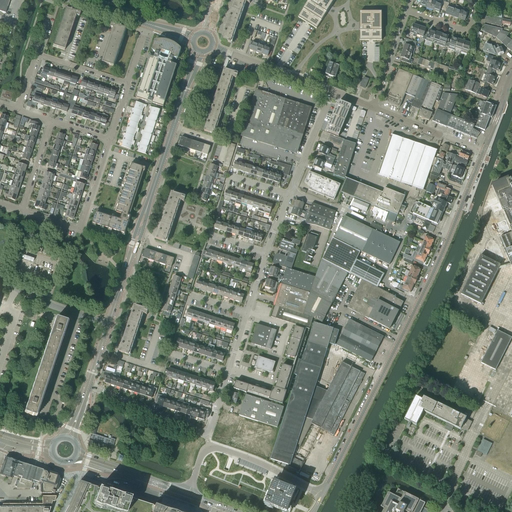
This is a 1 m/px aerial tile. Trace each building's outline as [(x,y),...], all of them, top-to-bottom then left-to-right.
[(230,43),(238,20),(245,2),(249,4),(250,0),(234,0),(221,40),(230,43)] [(308,0),(298,17),(317,29),(329,9),(335,0),(308,0)] [(434,4),(435,0),(433,0),(433,1),(429,0),(428,0),(427,4),(426,8),(432,10),(434,4)] [(445,4),(446,0),(443,0),(443,1),(439,0),(435,0),(434,4),(432,10),(439,12),(440,9),(443,10),(445,4)] [(452,17),(454,8),(448,6),(449,3),(446,2),(446,0),(445,4),(443,10),(446,11),(445,14),(452,17)] [(454,8),(452,17),(458,19),(460,11),(457,9),(458,7),(455,6),(454,9),(454,8)] [(63,49),(70,26),(74,16),(78,17),(79,14),(71,11),(71,10),(70,10),(69,10),(64,9),(52,47),(64,51),(64,50),(63,49)] [(467,13),(460,11),(458,19),(465,21),(467,13)] [(382,12),(360,12),(359,26),(359,40),(382,40),(382,12)] [(511,21),(491,18),(486,17),(484,22),(501,27),(502,24),(510,26),(511,21)] [(114,67),(125,34),(127,29),(122,28),(122,27),(120,26),(120,27),(112,24),(110,28),(115,29),(104,63),(102,62),(102,63),(114,67)] [(417,35),(420,26),(413,24),(410,33),(413,34),(412,37),(416,38),(417,35)] [(511,45),(508,43),(510,40),(506,38),(508,33),(501,31),(502,30),(484,25),(481,31),(496,37),(501,43),(511,53),(511,45)] [(426,29),(420,26),(417,35),(423,37),(422,39),(424,40),(426,35),(424,34),(426,29)] [(432,43),(436,32),(430,30),(428,36),(426,35),(424,40),(426,40),(426,41),(432,43)] [(438,45),(442,34),(436,32),(432,43),(438,45)] [(448,36),(442,34),(438,45),(444,47),(445,47),(446,47),(448,42),(446,42),(446,41),(448,42),(449,40),(447,39),(448,36)] [(458,39),(452,37),(450,43),(448,42),(446,47),(448,48),(448,49),(454,51),(458,39)] [(465,41),(458,39),(454,51),(461,53),(461,52),(465,41)] [(404,45),(402,51),(411,54),(413,48),(414,48),(416,42),(409,40),(407,46),(404,45)] [(471,44),(465,41),(461,52),(467,54),(471,44)] [(157,42),(156,42),(153,50),(157,51),(155,56),(153,55),(151,59),(150,58),(147,66),(146,65),(146,66),(147,66),(144,75),(143,75),(144,75),(143,79),(142,79),(142,80),(143,80),(141,84),(140,84),(141,84),(140,89),(139,88),(139,89),(138,93),(137,93),(138,93),(137,98),(136,97),(136,98),(147,102),(148,101),(152,102),(152,103),(163,107),(163,106),(164,102),(165,102),(164,102),(166,97),(166,98),(166,97),(165,97),(167,93),(168,93),(167,92),(168,88),(169,88),(168,88),(170,84),(171,84),(171,83),(170,83),(173,74),(174,75),(174,74),(173,74),(175,66),(174,66),(174,64),(172,64),(175,57),(177,58),(180,50),(179,50),(178,48),(176,47),(174,45),(172,44),(170,43),(169,43),(167,42),(164,42),(162,42),(160,42),(157,42)] [(255,52),(259,42),(256,42),(256,43),(252,42),(249,50),(255,52)] [(261,54),(264,46),(265,44),(262,43),(261,45),(258,44),(259,42),(255,52),(261,54)] [(487,44),(487,42),(485,44),(486,45),(484,50),(483,51),(494,55),(495,54),(494,54),(497,54),(494,47),(493,45),(493,46),(487,44)] [(267,47),(264,46),(261,54),(268,56),(270,48),(271,46),(268,45),(267,47)] [(496,46),(494,47),(497,54),(498,56),(504,53),(502,48),(500,46),(497,46),(496,46)] [(409,59),(411,54),(402,51),(400,57),(402,57),(401,61),(412,65),(414,61),(409,59)] [(493,57),(488,55),(486,61),(490,62),(487,71),(493,74),(495,70),(497,71),(500,64),(492,61),(493,57)] [(335,79),(339,66),(329,62),(324,77),(329,78),(329,76),(335,78),(335,79)] [(48,69),(43,67),(42,70),(39,69),(37,75),(40,76),(41,74),(46,75),(48,69)] [(215,130),(216,126),(232,77),(237,79),(239,73),(233,71),(233,72),(224,69),(204,131),(216,135),(217,130),(215,130)] [(413,75),(399,69),(386,102),(399,107),(405,94),(413,75)] [(492,77),(493,74),(487,71),(481,88),(486,90),(488,84),(492,85),(495,78),(492,77)] [(63,81),(65,75),(60,73),(58,79),(57,82),(62,84),(63,81)] [(414,98),(422,79),(413,75),(405,94),(414,98)] [(368,79),(364,77),(360,87),(364,88),(368,79)] [(420,110),(431,83),(422,79),(414,98),(411,106),(419,110),(420,110)] [(490,92),(486,90),(481,88),(479,88),(480,84),(469,80),(465,90),(486,98),(489,92),(490,92)] [(91,90),(93,83),(87,82),(85,88),(84,90),(90,92),(91,90)] [(431,83),(420,110),(418,116),(429,121),(432,114),(431,113),(433,111),(431,110),(435,101),(438,102),(443,88),(431,83)] [(104,87),(98,85),(96,92),(95,94),(101,96),(102,94),(104,87)] [(112,90),(110,89),(108,95),(107,98),(113,100),(116,90),(113,89),(112,90)] [(295,152),(299,140),(306,119),(308,120),(312,108),(291,101),(290,103),(257,92),(243,135),(295,152)] [(446,127),(450,116),(449,115),(458,95),(444,93),(432,122),(446,127)] [(339,101),(335,111),(347,116),(350,110),(351,106),(339,101)] [(136,102),(134,109),(142,111),(144,107),(146,108),(147,106),(135,102),(136,102)] [(482,102),(480,108),(484,109),(483,110),(487,111),(487,110),(490,111),(491,112),(494,112),(496,106),(486,103),(482,102)] [(79,107),(76,106),(75,109),(72,108),(70,114),(76,116),(78,109),(79,107)] [(151,109),(150,114),(158,117),(160,110),(161,111),(150,107),(149,109),(151,109)] [(484,109),(480,108),(479,110),(482,112),(481,114),(489,117),(491,118),(494,112),(491,112),(490,111),(487,110),(487,111),(483,110),(484,109)] [(141,116),(142,111),(134,109),(133,111),(132,111),(131,115),(143,118),(143,117),(141,116)] [(335,111),(331,121),(343,127),(347,116),(335,111)] [(102,114),(101,117),(99,123),(105,125),(107,116),(102,114)] [(157,119),(158,117),(150,114),(148,118),(146,118),(145,119),(157,123),(158,120),(157,119)] [(484,131),(489,117),(480,114),(475,127),(484,131)] [(142,120),(143,118),(131,115),(130,118),(131,119),(130,121),(138,124),(140,120),(142,120)] [(455,130),(460,120),(450,116),(446,127),(455,130)] [(156,127),(157,123),(145,119),(145,121),(147,122),(146,126),(154,129),(155,127),(156,127)] [(460,120),(455,130),(455,131),(469,137),(469,136),(476,139),(480,134),(472,129),(474,125),(460,120)] [(38,126),(39,124),(30,121),(29,124),(30,124),(28,130),(31,131),(37,133),(39,127),(38,126)] [(137,128),(138,124),(130,121),(129,124),(128,123),(127,127),(138,131),(139,129),(137,128)] [(331,121),(326,132),(339,137),(343,127),(331,121)] [(153,132),(154,129),(146,126),(144,131),(142,130),(141,132),(153,136),(154,132),(153,132)] [(138,133),(138,131),(127,127),(125,131),(127,131),(126,134),(134,136),(136,132),(138,133)] [(152,139),(153,136),(141,132),(141,134),(143,134),(141,139),(150,142),(151,139),(152,139)] [(58,133),(56,139),(62,141),(64,135),(58,133)] [(133,141),(134,136),(126,134),(125,136),(124,136),(122,140),(134,144),(135,142),(133,141)] [(342,140),(342,139),(330,134),(327,142),(340,147),(333,175),(345,178),(355,145),(343,141),(342,140)] [(437,151),(391,135),(378,175),(377,175),(423,190),(437,151)] [(184,148),(187,139),(181,137),(178,146),(184,148)] [(149,144),(150,142),(141,139),(140,143),(138,143),(137,144),(149,148),(150,145),(149,144)] [(190,150),(193,141),(187,139),(184,148),(190,150)] [(134,145),(134,144),(122,140),(121,143),(122,144),(122,146),(120,146),(131,150),(130,149),(131,145),(134,145)] [(195,151),(198,143),(193,141),(190,150),(195,151)] [(201,153),(204,145),(198,143),(195,151),(201,153)] [(148,152),(149,148),(137,144),(137,146),(139,147),(137,152),(136,151),(136,152),(147,155),(146,154),(146,152),(148,152)] [(441,150),(446,152),(449,146),(443,144),(441,150)] [(210,147),(204,145),(201,153),(207,155),(210,147)] [(330,150),(321,146),(319,153),(322,155),(321,158),(333,162),(335,157),(330,155),(328,154),(330,150)] [(461,151),(458,157),(467,161),(469,155),(461,151)] [(453,162),(455,156),(449,153),(448,156),(446,155),(445,158),(446,159),(447,158),(452,160),(451,162),(453,162)] [(91,163),(93,157),(86,155),(85,155),(84,157),(83,160),(91,163)] [(465,166),(467,161),(458,157),(455,156),(453,162),(465,166)] [(333,162),(321,158),(320,161),(316,159),(313,166),(321,170),(323,166),(324,163),(332,166),(333,162)] [(438,159),(436,158),(431,173),(438,176),(441,168),(444,163),(442,160),(438,159)] [(89,169),(91,163),(83,160),(81,166),(89,169)] [(238,171),(241,163),(235,161),(233,169),(233,170),(236,171),(236,170),(238,171)] [(210,165),(208,171),(215,173),(217,167),(220,169),(221,166),(212,162),(211,165),(210,165)] [(18,163),(16,170),(24,172),(26,166),(18,163)] [(244,172),(247,165),(241,163),(238,171),(244,172)] [(451,168),(452,166),(444,163),(441,168),(449,171),(451,168)] [(144,168),(132,164),(117,213),(118,213),(116,219),(99,213),(99,211),(97,210),(96,212),(93,223),(109,228),(109,229),(125,234),(129,223),(130,218),(131,219),(131,217),(128,216),(143,170),(145,171),(146,169),(144,168)] [(250,174),(252,167),(247,165),(244,172),(250,174)] [(454,165),(452,166),(451,168),(455,170),(453,176),(460,178),(461,178),(462,176),(461,175),(463,169),(454,165)] [(87,174),(89,169),(81,166),(79,171),(87,174)] [(256,176),(258,169),(252,167),(250,174),(256,176)] [(276,171),(273,181),(279,183),(281,178),(284,179),(285,175),(288,176),(289,170),(284,168),(282,173),(276,171)] [(262,178),(264,170),(258,169),(256,176),(262,178)] [(22,178),(24,172),(16,170),(14,175),(22,178)] [(267,179),(270,172),(264,170),(262,178),(267,179)] [(273,181),(276,171),(270,170),(270,172),(267,179),(273,181)] [(85,180),(87,174),(79,171),(78,171),(76,177),(85,180)] [(213,179),(215,173),(208,171),(206,176),(213,179)] [(45,172),(43,179),(51,181),(53,175),(45,172)] [(340,185),(309,172),(304,183),(310,186),(308,190),(333,200),(340,185)] [(20,184),(22,178),(14,175),(12,181),(20,184)] [(511,175),(510,176),(511,180),(511,189),(507,179),(491,186),(499,204),(502,211),(511,233),(511,234),(500,240),(506,253),(506,254),(511,267),(511,175)] [(212,185),(213,179),(206,176),(204,182),(212,185)] [(356,182),(346,178),(341,192),(397,215),(399,211),(403,212),(405,208),(401,206),(404,196),(384,188),(382,193),(356,182)] [(50,187),(51,181),(43,179),(41,184),(50,187)] [(19,189),(20,184),(12,181),(10,187),(19,189)] [(76,182),(74,188),(82,191),(84,185),(76,182)] [(211,188),(212,185),(204,182),(202,188),(212,191),(213,188),(211,188)] [(437,188),(438,188),(444,191),(443,195),(447,197),(450,190),(446,188),(447,186),(438,183),(436,187),(438,187),(437,188)] [(48,192),(50,187),(41,184),(39,190),(48,192)] [(19,189),(10,187),(8,192),(17,195),(19,189)] [(80,197),(82,191),(74,188),(72,194),(80,197)] [(212,191),(202,188),(200,194),(208,196),(210,197),(212,191)] [(444,191),(438,188),(434,198),(436,199),(436,200),(446,204),(446,203),(450,204),(452,199),(443,195),(444,191)] [(46,198),(48,192),(39,190),(38,196),(46,198)] [(17,195),(8,192),(6,191),(5,194),(7,195),(6,198),(15,201),(17,195)] [(229,202),(232,192),(226,191),(223,200),(229,202)] [(235,201),(237,194),(232,192),(229,202),(232,203),(232,200),(235,201)] [(165,242),(168,234),(179,201),(184,202),(186,196),(181,194),(181,196),(171,193),(156,239),(165,242)] [(78,202),(80,197),(72,194),(70,200),(78,202)] [(206,202),(208,196),(200,194),(199,199),(206,202)] [(237,194),(235,201),(236,201),(235,204),(241,205),(241,203),(244,196),(243,196),(244,195),(243,195),(241,194),(240,194),(240,195),(237,194)] [(44,204),(46,198),(38,196),(36,201),(44,204)] [(354,198),(351,206),(367,211),(370,204),(354,198)] [(258,208),(260,201),(255,199),(252,207),(253,207),(252,208),(255,209),(255,207),(258,208)] [(76,208),(78,202),(70,200),(68,205),(76,208)] [(444,209),(446,204),(436,200),(432,209),(442,213),(443,212),(444,212),(444,210),(444,209)] [(42,210),(44,204),(36,201),(34,207),(42,210)] [(263,213),(266,203),(266,202),(263,201),(263,202),(260,201),(258,208),(257,211),(263,213)] [(295,201),(293,208),(301,211),(303,204),(295,201)] [(442,213),(432,209),(417,202),(414,209),(413,208),(412,211),(413,211),(412,214),(437,224),(442,213)] [(272,205),(266,203),(263,213),(269,214),(272,205)] [(309,206),(307,212),(332,221),(335,211),(312,203),(310,207),(309,206)] [(74,214),(76,208),(68,205),(66,211),(74,214)] [(299,217),(301,211),(293,208),(291,214),(299,217)] [(72,220),(74,214),(66,211),(65,211),(64,213),(65,214),(64,217),(72,220)] [(333,221),(332,221),(307,212),(304,219),(306,220),(304,224),(306,224),(315,225),(329,231),(331,226),(333,221)] [(342,220),(333,238),(360,251),(389,265),(400,243),(379,233),(382,227),(371,222),(369,228),(344,216),(342,220)] [(415,227),(421,229),(423,223),(417,220),(415,227)] [(226,232),(228,225),(222,223),(220,230),(226,232)] [(237,235),(239,228),(233,226),(231,234),(237,235)] [(254,241),(256,234),(257,231),(251,230),(251,232),(248,239),(254,241)] [(256,234),(254,241),(260,242),(262,235),(260,235),(261,233),(257,231),(256,234)] [(319,235),(311,232),(310,235),(307,234),(301,251),(306,253),(303,262),(310,264),(314,251),(313,251),(319,235)] [(426,234),(422,242),(431,246),(434,240),(430,238),(431,237),(428,236),(428,235),(426,234)] [(288,252),(288,254),(295,257),(297,250),(293,249),(294,244),(299,245),(300,241),(293,238),(291,242),(284,240),(284,239),(283,239),(281,239),(278,247),(279,249),(281,249),(280,249),(281,250),(281,249),(286,251),(287,251),(288,252)] [(333,238),(323,259),(348,272),(377,287),(383,275),(383,274),(356,259),(360,251),(333,238)] [(430,247),(431,246),(422,242),(420,241),(419,244),(421,244),(420,247),(429,252),(429,251),(430,251),(431,249),(430,249),(431,248),(430,247)] [(429,252),(420,247),(417,253),(426,257),(427,255),(428,253),(429,252)] [(148,259),(151,251),(145,249),(142,257),(148,259)] [(210,259),(213,251),(207,250),(207,252),(204,251),(201,259),(207,261),(208,258),(210,259)] [(154,261),(157,253),(151,251),(148,259),(154,261)] [(216,261),(219,253),(213,251),(210,259),(216,261)] [(159,263),(162,255),(157,253),(154,261),(159,263)] [(222,262),(224,255),(225,254),(224,254),(222,253),(221,253),(221,254),(219,253),(216,261),(222,262)] [(291,269),(295,257),(288,254),(287,257),(285,256),(279,254),(277,253),(275,255),(272,263),(286,268),(291,269)] [(423,263),(426,257),(417,253),(415,259),(417,260),(416,261),(419,262),(420,261),(423,263)] [(165,265),(168,257),(162,255),(159,263),(165,265)] [(230,257),(231,256),(230,256),(228,255),(227,255),(227,256),(224,255),(222,262),(228,264),(230,257)] [(481,305),(500,265),(480,255),(461,295),(481,305)] [(174,259),(168,257),(165,265),(171,267),(174,259)] [(234,266),(236,259),(230,257),(228,264),(227,267),(230,267),(231,265),(234,266)] [(323,259),(321,258),(303,314),(312,317),(313,317),(322,321),(348,272),(323,259)] [(239,268),(242,260),(236,259),(234,266),(233,268),(236,269),(236,267),(239,268)] [(245,270),(248,262),(242,260),(239,268),(240,268),(239,270),(241,271),(242,269),(245,270)] [(253,264),(248,262),(245,270),(245,272),(250,274),(253,264)] [(412,265),(409,271),(418,275),(420,269),(417,267),(417,266),(415,265),(414,266),(412,265)] [(276,278),(278,271),(279,269),(271,267),(268,275),(276,278)] [(315,277),(286,268),(281,284),(309,293),(315,277)] [(417,277),(418,275),(409,271),(406,277),(416,281),(416,280),(417,279),(417,278),(417,277)] [(174,276),(172,282),(179,285),(180,285),(181,285),(182,283),(180,282),(182,279),(174,276)] [(415,282),(416,281),(406,277),(404,282),(413,286),(414,284),(414,285),(414,284),(415,284),(415,283),(415,282)] [(278,283),(267,279),(265,287),(270,288),(269,291),(274,293),(278,283)] [(395,298),(395,297),(362,280),(347,307),(389,329),(401,305),(400,305),(402,302),(395,298)] [(178,291),(179,285),(172,282),(170,288),(178,291)] [(206,292),(209,284),(203,282),(201,290),(201,291),(204,292),(205,291),(206,292)] [(410,292),(413,286),(404,282),(403,285),(401,285),(401,286),(400,285),(398,289),(406,292),(407,291),(410,292)] [(212,293),(215,286),(209,284),(206,292),(212,293)] [(309,293),(281,284),(274,306),(303,314),(309,293)] [(218,295),(221,288),(215,286),(212,293),(218,295)] [(224,297),(227,287),(224,286),(224,289),(221,288),(218,295),(224,297)] [(230,299),(232,291),(233,289),(230,288),(229,290),(226,289),(227,287),(224,297),(230,299)] [(176,296),(178,291),(170,288),(169,289),(168,291),(169,292),(168,294),(176,296)] [(236,300),(238,293),(238,291),(236,290),(235,292),(232,291),(230,299),(236,300)] [(244,295),(238,293),(236,300),(241,302),(244,295)] [(174,302),(176,296),(168,294),(167,294),(167,296),(167,297),(167,300),(174,302)] [(172,308),(174,302),(167,300),(165,305),(172,308)] [(128,355),(141,316),(142,313),(147,315),(149,309),(144,307),(144,308),(134,305),(119,352),(128,355)] [(169,317),(172,308),(165,305),(163,311),(164,311),(163,315),(169,317)] [(274,306),(271,317),(309,329),(312,318),(274,306)] [(190,310),(188,310),(186,317),(192,319),(194,311),(194,310),(191,309),(191,310),(190,310)] [(196,312),(194,311),(192,319),(197,321),(200,313),(200,312),(197,311),(196,312)] [(200,313),(197,321),(196,323),(202,325),(203,322),(206,315),(200,313)] [(211,317),(206,315),(203,322),(209,324),(211,317)] [(214,318),(211,317),(209,324),(215,326),(217,319),(217,318),(214,317),(214,318)] [(219,319),(217,319),(215,326),(220,328),(223,320),(223,319),(220,318),(220,319),(219,319)] [(55,319),(40,366),(50,369),(62,336),(64,336),(66,331),(63,331),(66,322),(55,319)] [(370,362),(375,352),(383,336),(349,319),(336,345),(370,362)] [(226,330),(229,322),(223,320),(220,328),(226,330)] [(231,323),(229,322),(226,330),(232,331),(234,324),(234,323),(231,322),(231,323)] [(297,375),(271,459),(290,465),(289,467),(299,472),(303,464),(292,458),(305,417),(313,420),(327,391),(315,386),(328,343),(334,345),(339,330),(313,323),(302,361),(299,360),(294,374),(297,375)] [(276,331),(257,324),(253,335),(251,343),(261,347),(265,348),(270,350),(276,331)] [(304,329),(295,326),(285,356),(295,359),(304,329)] [(481,363),(491,368),(495,370),(511,338),(497,331),(481,363)] [(181,348),(184,341),(176,338),(174,345),(176,345),(175,346),(178,347),(178,348),(180,349),(181,349),(181,348)] [(187,350),(190,343),(184,341),(181,348),(187,350)] [(193,352),(195,344),(190,343),(187,350),(193,352)] [(199,354),(201,346),(195,344),(193,352),(199,354)] [(205,356),(207,348),(201,346),(199,354),(205,356)] [(211,358),(213,350),(207,348),(205,356),(211,358)] [(217,359),(219,352),(213,350),(211,358),(217,359)] [(225,354),(219,352),(217,359),(219,360),(219,361),(221,362),(222,362),(222,361),(225,354)] [(275,362),(258,357),(254,368),(270,373),(272,372),(275,362)] [(364,374),(342,363),(327,391),(313,420),(311,424),(333,435),(358,385),(359,385),(361,381),(360,381),(364,374)] [(272,392),(236,381),(234,388),(247,393),(247,391),(270,398),(269,400),(283,404),(287,391),(285,390),(292,368),(283,365),(275,387),(272,392),(272,391),(272,392)] [(50,369),(40,366),(24,413),(34,417),(37,408),(40,409),(41,404),(39,403),(50,369)] [(172,378),(174,370),(174,369),(171,368),(171,369),(168,368),(167,371),(165,370),(163,377),(166,378),(166,376),(172,378)] [(178,380),(180,372),(180,371),(177,370),(177,371),(174,370),(172,378),(178,380)] [(110,385),(113,377),(107,375),(108,373),(105,372),(102,379),(105,380),(104,383),(110,385)] [(184,381),(186,374),(180,372),(178,380),(184,381)] [(189,383),(192,376),(186,374),(184,381),(189,383)] [(195,385),(198,378),(192,376),(189,383),(195,385)] [(116,387),(119,379),(113,377),(110,385),(116,387)] [(203,379),(204,380),(204,379),(203,378),(201,377),(200,378),(198,378),(195,385),(201,387),(203,379)] [(122,389),(125,381),(119,379),(116,387),(122,389)] [(128,391),(131,380),(129,379),(128,382),(125,381),(122,389),(128,391)] [(207,389),(209,381),(204,380),(203,379),(201,387),(207,389)] [(134,392),(137,382),(131,380),(128,391),(134,392)] [(215,383),(209,381),(207,389),(207,391),(209,392),(210,390),(213,391),(215,383)] [(140,394),(142,387),(143,384),(137,382),(134,392),(140,394)] [(148,386),(148,389),(145,396),(151,398),(152,395),(155,395),(157,389),(148,386)] [(238,394),(231,392),(228,401),(236,404),(239,394),(242,395),(242,393),(239,392),(238,394)] [(157,403),(157,405),(163,407),(165,399),(166,397),(157,394),(155,402),(157,403)] [(283,407),(275,404),(246,394),(239,415),(258,421),(263,423),(268,425),(277,427),(283,407)] [(466,418),(454,411),(430,400),(423,397),(422,400),(416,397),(404,420),(416,426),(423,412),(423,411),(425,411),(424,412),(460,430),(461,428),(466,431),(471,422),(465,420),(466,418)] [(169,409),(171,401),(165,399),(163,407),(169,409)] [(177,403),(171,401),(169,409),(174,411),(177,403)] [(183,403),(177,401),(177,403),(174,411),(180,412),(183,403)] [(186,414),(189,407),(188,407),(189,405),(183,403),(180,412),(186,414)] [(192,416),(194,409),(189,407),(186,414),(192,416)] [(198,418),(200,411),(194,409),(192,416),(198,418)] [(206,413),(200,411),(198,418),(204,420),(206,413)] [(109,443),(113,445),(115,440),(111,439),(110,440),(94,434),(98,423),(92,421),(88,433),(92,434),(91,437),(92,437),(92,440),(89,439),(87,448),(105,454),(105,453),(107,453),(109,446),(109,443)] [(492,444),(483,439),(477,451),(486,455),(492,444)] [(13,476),(17,462),(5,458),(0,472),(0,475),(12,479),(13,476)] [(275,481),(273,485),(230,468),(228,471),(223,470),(225,466),(212,460),(206,475),(267,500),(265,504),(285,511),(288,511),(297,490),(275,481)] [(43,470),(17,462),(13,476),(19,479),(16,489),(31,489),(33,481),(39,483),(40,480),(43,470)] [(57,475),(43,470),(40,480),(41,482),(43,483),(42,484),(41,484),(40,485),(40,494),(52,494),(52,493),(54,494),(55,492),(56,491),(60,480),(57,475)] [(170,511),(169,511),(170,511),(169,511),(167,511),(166,511),(164,510),(163,510),(161,509),(160,509),(159,508),(158,508),(154,507),(154,506),(153,506),(152,506),(152,505),(152,506),(147,504),(142,503),(142,502),(141,502),(132,499),(131,499),(130,499),(130,498),(129,498),(123,497),(124,497),(123,497),(120,496),(119,496),(119,495),(119,496),(117,495),(115,494),(114,493),(114,494),(110,492),(109,492),(104,491),(105,491),(104,491),(102,490),(99,489),(100,489),(99,488),(98,488),(97,488),(97,487),(96,488),(95,487),(92,486),(90,486),(90,485),(89,485),(87,485),(87,484),(86,484),(85,484),(84,484),(80,482),(79,482),(79,483),(78,486),(77,486),(77,487),(76,488),(77,488),(76,489),(75,490),(76,490),(75,492),(74,492),(75,492),(73,495),(73,497),(72,496),(72,497),(71,499),(71,500),(71,501),(70,501),(70,502),(69,504),(69,505),(68,506),(68,507),(67,509),(67,508),(67,509),(66,511),(65,511),(170,511)] [(404,511),(405,511),(406,511),(420,511),(425,503),(398,489),(394,495),(388,492),(381,507),(384,509),(382,511),(404,511)] [(0,504),(0,511),(48,511),(52,502),(54,501),(56,496),(42,496),(42,504),(3,504),(0,504)]
